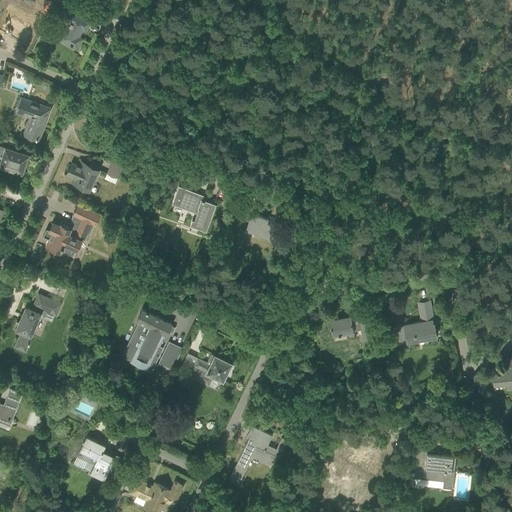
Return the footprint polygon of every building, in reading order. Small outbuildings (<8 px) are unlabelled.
[(91,22),(65,8),(61,15),(70,20),(62,35),(68,38),(66,42),(70,44),(69,45),(72,47),(72,46),(76,48),(81,39),(78,37),(82,29),(86,31),(91,22)] [(23,98),(19,109),(25,112),(31,114),(24,134),(39,140),(50,108),(23,98)] [(0,145),(0,163),(3,164),(2,167),(22,174),(28,155),(5,147),(5,148),(0,145)] [(111,161),(104,178),(105,178),(115,183),(122,166),(111,161)] [(71,163),(66,174),(72,177),(70,182),(86,190),(96,168),(87,164),(86,167),(80,164),(79,166),(71,163)] [(199,193),(179,186),(177,193),(179,194),(176,203),(197,210),(192,224),(205,228),(210,213),(213,204),(204,200),(204,199),(201,198),(202,195),(199,194),(199,193)] [(230,216),(238,218),(242,205),(235,202),(230,216)] [(247,202),(244,212),(241,219),(248,221),(245,229),(275,239),(280,226),(270,223),(267,221),(268,218),(252,212),(255,205),(247,202)] [(100,215),(86,209),(82,218),(76,216),(70,228),(61,223),(60,225),(53,221),(49,229),(46,228),(43,236),(49,239),(46,245),(60,252),(62,248),(63,249),(64,246),(63,246),(65,241),(68,242),(67,245),(77,250),(81,240),(83,241),(87,233),(89,234),(93,224),(95,225),(100,215)] [(16,329),(21,331),(14,346),(25,351),(32,335),(31,334),(41,310),(44,312),(45,310),(56,316),(62,303),(49,298),(46,307),(37,303),(34,310),(26,307),(16,329)] [(421,322),(404,325),(396,326),(398,339),(399,340),(400,340),(402,340),(407,339),(407,343),(414,341),(415,340),(427,338),(428,339),(436,337),(435,336),(436,336),(433,321),(434,321),(434,319),(432,320),(429,300),(418,302),(421,322)] [(129,343),(123,355),(131,359),(130,361),(151,370),(162,347),(158,346),(164,333),(166,334),(165,335),(166,335),(168,330),(172,332),(174,326),(171,325),(171,323),(142,309),(136,321),(137,321),(137,320),(145,324),(145,325),(146,325),(147,325),(140,340),(139,343),(137,347),(129,343)] [(366,313),(329,320),(332,334),(347,332),(353,331),(358,330),(359,338),(362,356),(374,354),(371,336),(370,337),(366,313)] [(168,340),(158,362),(159,362),(172,369),(182,347),(168,340)] [(206,362),(197,358),(193,366),(197,368),(194,373),(210,381),(213,376),(222,380),(231,363),(214,355),(211,354),(206,362)] [(510,389),(511,389),(511,367),(503,368),(503,373),(492,374),(494,385),(510,384),(510,389)] [(77,382),(75,385),(88,392),(90,387),(84,384),(83,385),(77,382)] [(0,414),(0,415),(11,419),(12,419),(17,405),(16,404),(5,400),(4,401),(3,404),(0,402),(0,414)] [(272,435),(260,430),(251,425),(247,435),(252,438),(247,448),(244,447),(229,478),(239,483),(252,455),(271,464),(275,456),(277,457),(280,451),(281,451),(287,439),(281,437),(276,448),(267,444),(272,435)] [(86,435),(81,444),(76,456),(94,464),(90,472),(103,479),(109,468),(108,468),(114,456),(102,450),(105,445),(86,435)] [(337,439),(336,449),(336,450),(341,450),(339,470),(378,474),(380,455),(369,454),(368,457),(357,456),(358,456),(354,455),(354,456),(351,455),(353,441),(337,439)] [(418,451),(412,450),(412,451),(412,453),(411,464),(410,464),(409,477),(415,478),(443,481),(442,487),(452,489),(454,471),(452,471),(454,456),(433,453),(433,450),(419,449),(418,451)] [(136,479),(130,492),(138,496),(146,500),(143,506),(156,511),(158,511),(160,509),(166,511),(169,511),(173,504),(173,505),(182,486),(174,483),(170,491),(154,483),(152,487),(143,483),(143,482),(136,479)] [(114,490),(104,511),(105,511),(112,511),(120,496),(121,494),(114,490)] [(476,499),(471,506),(475,509),(480,503),(476,499)] [(96,509),(101,511),(105,505),(99,502),(96,509)]
